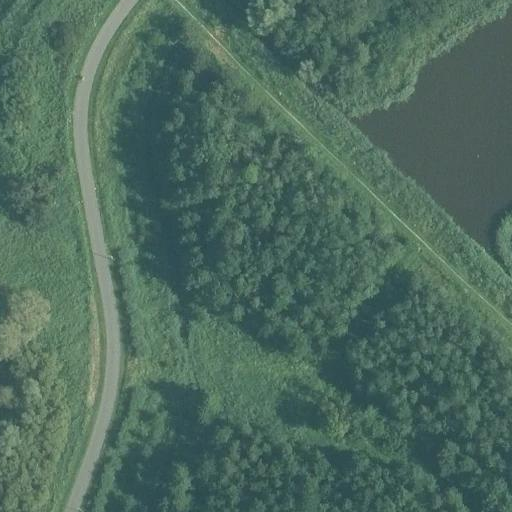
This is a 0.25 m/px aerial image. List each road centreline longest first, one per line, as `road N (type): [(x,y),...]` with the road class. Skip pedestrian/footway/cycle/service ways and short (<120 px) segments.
road 1 (unclassified): [(72,511),(112,373),(81,100),(98,47),(131,0)]
road 2 (track): [(307,427),(295,380),(249,362),(216,316),(187,130),(190,104),(213,67)]
road 3 (track): [(430,511),(399,492),(220,440),(206,451),(188,511)]
road 4 (track): [(298,459),(307,427),(432,468),(489,511)]
road 5 (track): [(295,380),(327,360),(435,252)]
